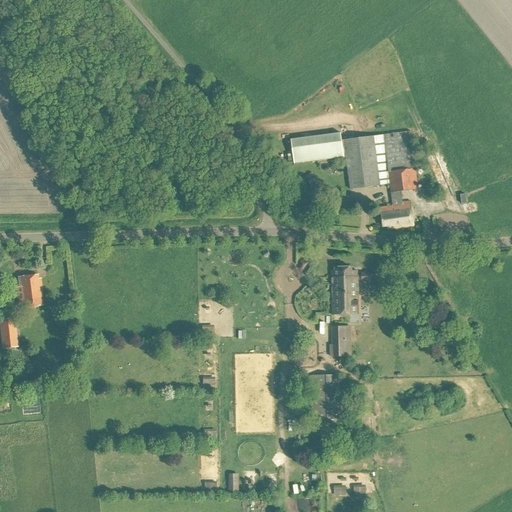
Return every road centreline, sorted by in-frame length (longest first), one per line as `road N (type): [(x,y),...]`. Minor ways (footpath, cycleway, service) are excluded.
road 1 (tertiary): [(0,238),(269,231)]
road 2 (tertiary): [(511,242),(269,231)]
